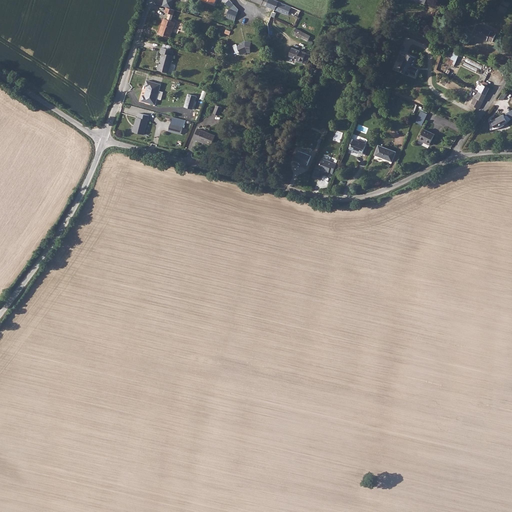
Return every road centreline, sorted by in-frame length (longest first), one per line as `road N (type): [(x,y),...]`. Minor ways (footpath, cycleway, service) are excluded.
road 1 (unclassified): [(103,140),(337,199),(367,196),(455,158)]
road 2 (unclassified): [(0,314),(66,221),(103,140)]
road 3 (unclassified): [(103,140),(149,0)]
road 4 (unclassified): [(0,73),(103,140)]
